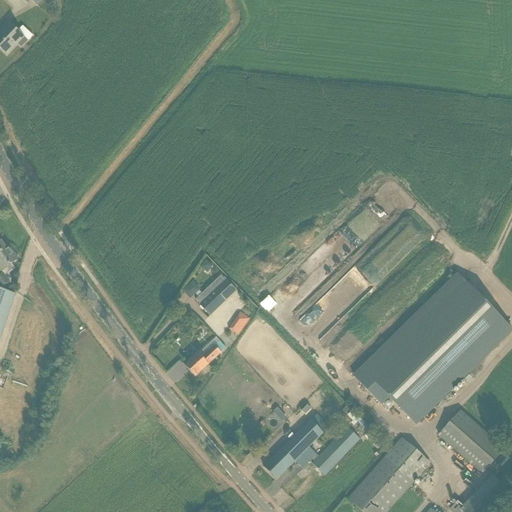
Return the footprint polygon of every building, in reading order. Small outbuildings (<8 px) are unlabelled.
[(0,49),(7,55),(13,48),(17,44),(21,48),(27,41),(23,38),(8,23),(3,28),(0,31),(0,49)] [(395,238),(407,252),(419,241),(403,223),(395,230),(398,235),(395,238)] [(0,241),(0,288),(7,283),(3,277),(14,269),(11,264),(18,259),(13,252),(10,254),(1,241),(0,241)] [(205,260),(200,267),(207,272),(212,265),(205,260)] [(414,261),(402,272),(417,289),(429,278),(414,261)] [(203,301),(214,313),(237,291),(225,279),(225,280),(221,275),(209,286),(213,291),(209,294),(201,287),(193,279),(189,285),(196,292),(195,293),(199,297),(203,301)] [(415,425),(511,330),(457,275),(353,377),(381,406),(389,399),(415,425)] [(0,339),(15,294),(0,289),(0,339)] [(228,329),(237,336),(247,322),(238,316),(228,329)] [(208,365),(221,353),(226,349),(219,341),(216,338),(199,354),(192,360),(185,366),(195,377),(201,371),(205,375),(211,369),(208,365)] [(438,436),(482,474),(504,450),(460,411),(438,436)] [(310,420),(283,447),(263,467),(276,480),(295,462),(302,469),(309,462),(316,455),(309,448),(323,433),(322,433),(329,427),(317,415),(310,421),(310,420)] [(333,468),(360,440),(346,428),(345,428),(340,435),(312,464),(324,477),(333,468)] [(401,439),(347,500),(360,511),(387,511),(430,464),(401,439)] [(496,511),(511,496),(492,477),(463,508),(457,502),(449,510),(451,511),(496,511)] [(466,478),(463,482),(475,493),(479,488),(466,478)]
